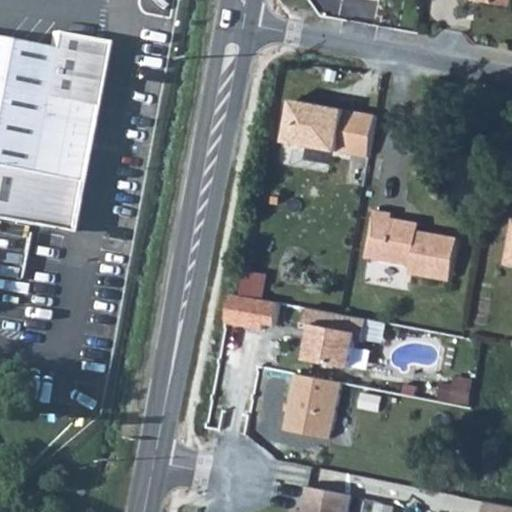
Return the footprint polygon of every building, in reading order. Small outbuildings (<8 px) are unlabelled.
[(476,0),(476,3),(508,8),(509,0),(476,0)] [(0,224),(66,236),(87,109),(77,108),(87,43),(47,36),(45,51),(0,43),(0,224)] [(370,159),(377,117),(294,103),(287,145),(370,159)] [(376,212),(368,259),(413,267),(411,275),(453,282),(460,239),(411,231),(413,223),(393,220),(394,215),(376,212)] [(366,344),(370,321),(311,310),(308,326),(316,327),(310,362),(355,370),(360,342),(366,344)] [(345,383),(299,374),(288,430),(334,439),(345,383)] [(473,378),(456,376),(455,382),(441,381),(439,400),(470,403),(473,378)] [(351,511),(354,495),(310,486),(305,511),(295,509),(294,511),(351,511)] [(511,511),(511,504),(487,500),(484,511),(511,511)]
